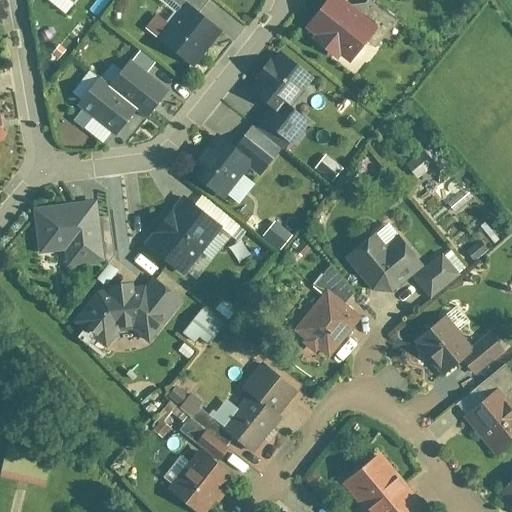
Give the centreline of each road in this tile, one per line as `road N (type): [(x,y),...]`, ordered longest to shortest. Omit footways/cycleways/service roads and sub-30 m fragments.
road 1 (residential): [(246,511),(330,408),(354,395),(384,400),(410,417),(471,511)]
road 2 (residential): [(39,174),(141,166),(177,143),(286,0)]
road 3 (residential): [(13,0),(39,174)]
